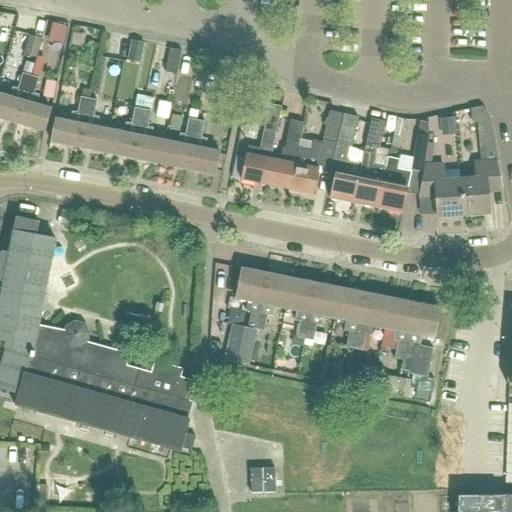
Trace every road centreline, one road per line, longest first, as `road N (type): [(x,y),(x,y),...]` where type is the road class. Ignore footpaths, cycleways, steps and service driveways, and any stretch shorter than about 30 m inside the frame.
road 1 (residential): [(511,248),(417,259),(49,184),(0,185)]
road 2 (residential): [(498,78),(437,98),(304,73),(244,39)]
road 3 (residential): [(244,39),(69,0)]
